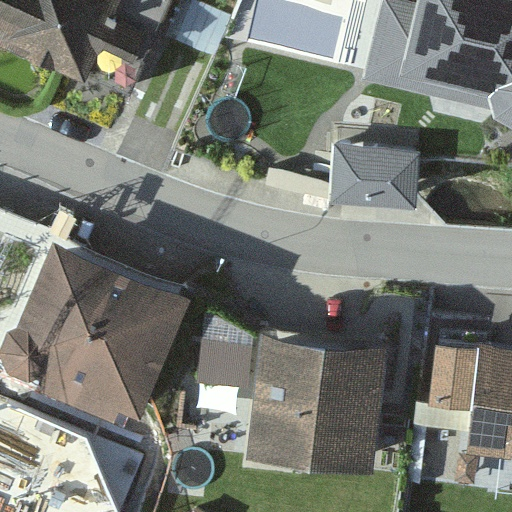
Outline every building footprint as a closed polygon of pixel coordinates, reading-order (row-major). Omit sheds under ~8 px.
[(0,0),(0,25),(133,82),(168,0),(0,0)] [(200,0),(193,0),(179,34),(216,49),(232,13),(200,0)] [(511,0),(381,0),(367,66),(495,100),(511,108),(511,0)] [(420,139),(336,132),(332,183),(416,189),(420,139)] [(196,288),(55,229),(21,315),(11,321),(2,343),(8,364),(32,370),(42,367),(39,382),(115,414),(120,402),(141,410),(196,288)] [(391,329),(264,317),(252,442),(379,455),(391,329)] [(511,327),(482,323),(480,338),(473,400),(468,437),(511,442),(511,327)] [(473,400),(480,338),(439,333),(432,395),(473,400)] [(253,339),(203,334),(200,373),(249,378),(253,339)] [(478,447),(461,445),(458,477),(475,479),(478,447)] [(217,511),(195,501),(189,511),(217,511)]
